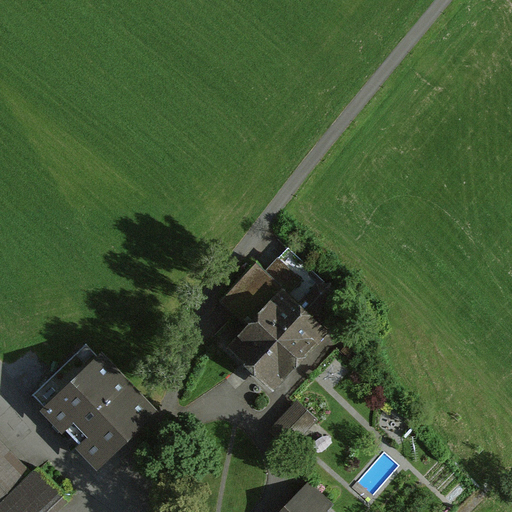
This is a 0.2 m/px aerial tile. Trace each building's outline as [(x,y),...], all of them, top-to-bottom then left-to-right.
[(324,286),(278,241),(219,301),(243,324),(221,346),(268,392),(321,337),(297,313),(324,286)] [(150,413),(82,345),(31,395),(99,463),(150,413)] [(314,429),(292,405),(263,432),(285,455),(314,429)] [(55,511),(67,501),(37,470),(32,475),(0,441),(0,511),(55,511)] [(320,511),(299,490),(276,511),(320,511)]
